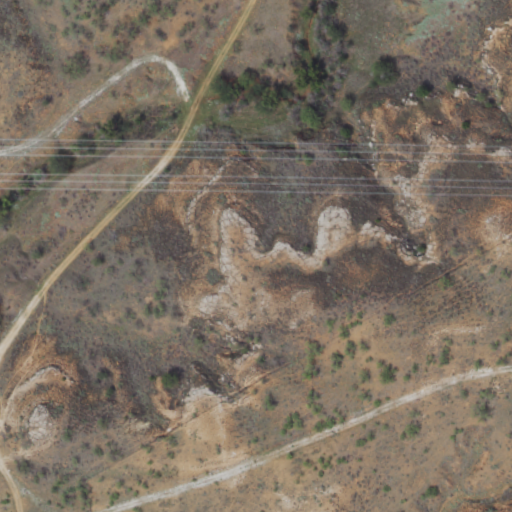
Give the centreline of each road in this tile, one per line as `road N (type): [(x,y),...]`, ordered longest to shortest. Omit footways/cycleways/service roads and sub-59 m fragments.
road 1 (residential): [(511,381),(174,459),(45,446),(9,398),(14,356),(183,118)]
road 2 (residential): [(17,511),(0,453),(4,331),(42,276),(169,137),(250,0)]
